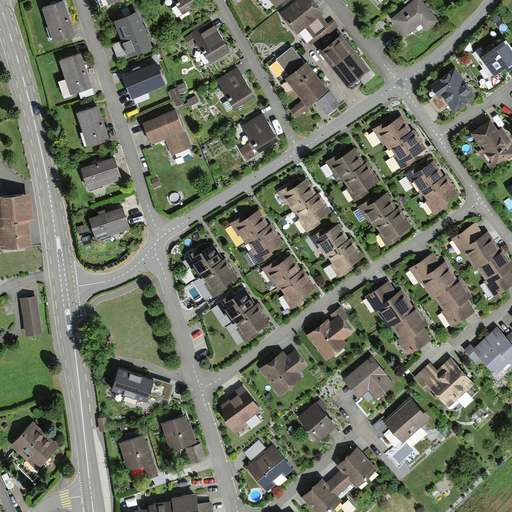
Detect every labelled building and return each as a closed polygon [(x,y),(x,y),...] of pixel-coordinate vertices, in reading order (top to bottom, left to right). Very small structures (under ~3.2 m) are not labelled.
[(53,38),(75,31),(64,0),(58,0),(42,5),(53,38)] [(311,0),(293,0),(280,10),(295,30),(300,26),(309,37),(325,25),(317,14),(320,11),(311,0)] [(422,0),(410,0),(391,15),(406,33),(421,21),(426,28),(437,18),(422,0)] [(128,53),(151,44),(137,9),(114,18),(128,53)] [(208,62),(227,50),(210,21),(190,32),(208,62)] [(307,39),(312,45),(336,27),(331,21),(307,39)] [(339,35),(318,50),(344,84),(365,69),(339,35)] [(511,44),(505,35),(484,50),(481,46),(473,52),(489,76),(493,73),(494,76),(506,68),(508,70),(511,67),(511,44)] [(305,101),(323,88),(291,45),(273,58),(305,101)] [(92,84),(81,51),(59,58),(64,76),(69,91),(92,84)] [(157,59),(124,73),(132,95),(167,81),(157,59)] [(465,100),(474,93),(455,66),(432,82),(438,92),(430,98),(438,109),(449,102),(453,108),(465,100)] [(232,106),(251,95),(236,69),(216,80),(232,106)] [(179,92),(188,89),(184,80),(176,84),(177,86),(179,92)] [(177,86),(170,89),(173,97),(174,96),(177,105),(183,102),(180,96),(181,96),(179,92),(177,86)] [(327,91),(315,100),(324,112),(336,103),(327,91)] [(196,94),(187,99),(189,101),(185,103),(187,107),(199,100),(196,94)] [(291,117),(305,106),(300,99),(286,110),(291,117)] [(109,136),(98,103),(76,110),(87,143),(109,136)] [(192,145),(176,107),(143,120),(152,142),(165,136),(172,154),(192,145)] [(244,158),(276,140),(260,112),(241,123),(251,141),(238,148),(244,158)] [(387,118),(373,127),(382,141),(383,139),(389,149),(391,147),(402,140),(400,135),(411,128),(402,114),(389,122),(387,118)] [(490,118),(471,131),(483,148),(479,150),(490,165),(506,154),(509,158),(511,155),(511,139),(503,125),(498,129),(490,118)] [(394,153),(392,154),(401,168),(416,158),(414,154),(427,146),(414,126),(411,128),(400,135),(402,140),(391,147),(394,153)] [(339,151),(326,160),(334,173),(336,171),(342,180),(344,179),(357,171),(354,168),(365,161),(355,145),(341,154),(339,151)] [(122,176),(115,156),(81,167),(88,187),(122,176)] [(418,165),(405,173),(414,186),(416,185),(421,194),(424,192),(436,184),(433,181),(445,173),(435,157),(420,167),(418,165)] [(348,186),(346,187),(355,200),(369,191),(366,187),(378,179),(366,160),(365,161),(354,168),(357,171),(344,179),(348,186)] [(427,198),(425,199),(434,213),(448,204),(446,200),(458,192),(446,172),(445,173),(433,181),(436,184),(424,192),(427,198)] [(291,183),(277,191),(286,204),(289,203),(294,212),(296,210),(308,203),(306,199),(317,192),(307,176),(293,185),(291,183)] [(296,210),(300,216),(299,217),(307,230),(321,221),(319,217),(331,210),(319,190),(317,192),(306,199),(308,203),(296,210)] [(372,195),(357,205),(369,221),(371,220),(375,226),(377,225),(389,217),(386,213),(397,206),(387,190),(374,199),(372,195)] [(31,192),(0,194),(0,245),(32,242),(29,216),(33,216),(31,192)] [(381,231),(379,232),(387,244),(401,235),(399,232),(411,224),(399,204),(397,206),(386,213),(389,217),(377,225),(381,231)] [(130,226),(123,205),(89,216),(96,237),(130,226)] [(242,213),(229,221),(238,235),(241,234),(247,243),(249,241),(260,234),(258,230),(268,224),(257,207),(244,216),(242,213)] [(323,228),(310,236),(319,249),(320,248),(326,257),(329,256),(341,248),(338,243),(349,236),(340,221),(324,231),(323,228)] [(260,234),(249,241),(253,248),(251,249),(259,260),(272,252),(271,249),(283,241),(271,222),(268,224),(258,230),(260,234)] [(463,253),(465,251),(475,267),(478,265),(501,249),(489,230),(483,234),(475,222),(452,237),(463,253)] [(329,256),(332,262),(331,263),(339,276),(354,266),(352,263),(365,254),(352,234),(349,236),(338,243),(341,248),(329,256)] [(196,248),(184,256),(193,269),(195,268),(201,276),(202,275),(214,268),(211,263),(222,256),(213,242),(198,251),(196,248)] [(511,259),(504,247),(478,265),(486,278),(484,280),(494,295),(511,283),(511,269),(511,267),(511,266),(511,259)] [(420,282),(422,281),(432,297),(435,295),(459,279),(446,259),(441,262),(433,251),(409,267),(420,282)] [(276,258),(262,267),(271,281),(273,280),(279,288),(281,287),(293,279),(291,275),(301,268),(291,253),(278,261),(276,258)] [(202,275),(206,282),(204,284),(212,297),(228,287),(226,284),(238,276),(225,255),(222,256),(211,263),(214,268),(202,275)] [(281,287),(285,293),(284,294),(291,306),(305,298),(303,294),(316,286),(304,267),(301,268),(291,275),(293,279),(281,287)] [(459,279),(435,295),(444,308),(441,310),(452,325),(476,309),(468,298),(473,294),(461,277),(459,279)] [(376,310),(378,309),(388,324),(391,323),(414,308),(401,288),(396,291),(389,280),(366,295),(376,310)] [(230,292),(216,301),(225,315),(227,313),(233,322),(235,321),(247,313),(245,309),(255,302),(245,286),(232,295),(230,292)] [(19,297),(24,333),(38,331),(33,295),(19,297)] [(247,313),(235,321),(239,326),(236,328),(245,341),(260,332),(258,329),(270,321),(258,301),(255,302),(245,309),(247,313)] [(414,308),(391,323),(400,337),(398,338),(408,353),(432,337),(424,326),(428,323),(417,306),(414,308)] [(328,316),(307,331),(326,358),(347,342),(344,338),(353,331),(339,312),(330,318),(328,316)] [(511,362),(511,340),(497,325),(474,346),(471,343),(465,348),(476,360),(481,355),(496,371),(509,359),(511,362)] [(284,349),(260,367),(279,392),(302,375),(299,371),(308,364),(296,348),(287,354),(284,349)] [(362,363),(344,377),(358,395),(368,387),(376,397),(394,383),(372,355),(362,363)] [(449,405),(474,380),(451,355),(437,368),(430,361),(414,376),(428,391),(432,387),(449,405)] [(138,372),(119,366),(111,387),(147,399),(149,392),(168,398),(173,384),(138,372)] [(245,420),(261,408),(243,384),(229,394),(231,397),(223,402),(225,417),(235,431),(247,423),(245,420)] [(403,440),(429,417),(410,395),(385,416),(384,415),(372,425),(381,435),(391,426),(403,440)] [(322,407),(316,400),(299,416),(319,438),(336,423),(322,407)] [(186,413),(161,421),(169,448),(196,440),(190,418),(187,419),(186,413)] [(106,416),(98,417),(101,430),(108,429),(106,416)] [(10,443),(37,468),(58,444),(32,420),(10,443)] [(143,433),(119,440),(128,467),(143,462),(147,477),(158,474),(147,439),(145,440),(143,433)] [(202,441),(186,446),(191,463),(207,458),(202,441)] [(267,489),(293,468),(273,443),(247,464),(267,489)] [(337,463),(342,469),(352,481),(356,485),(375,468),(356,446),(337,463)] [(345,486),(352,481),(342,469),(335,474),(345,486)] [(335,474),(327,481),(337,493),(345,486),(335,474)] [(326,511),(343,499),(337,493),(327,481),(323,476),(301,495),(315,511),(326,511)] [(174,510),(175,510),(175,511),(213,511),(212,500),(198,502),(196,491),(172,495),(172,499),(174,510)] [(149,506),(149,511),(175,511),(175,510),(174,510),(172,499),(149,502),(149,506)]
